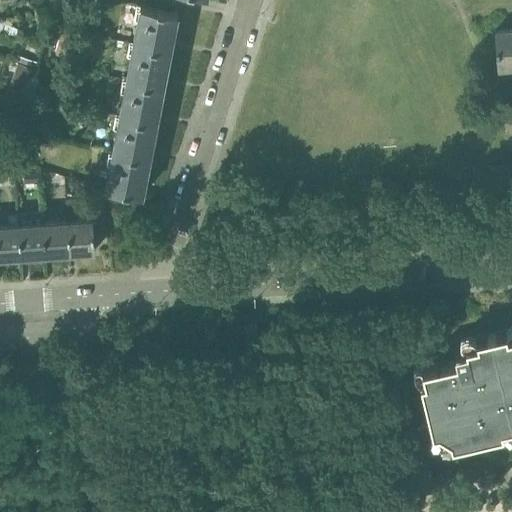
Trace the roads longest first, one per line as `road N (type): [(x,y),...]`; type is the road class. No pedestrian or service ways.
road 1 (tertiary): [(164,288),(511,266)]
road 2 (residential): [(164,288),(254,0)]
